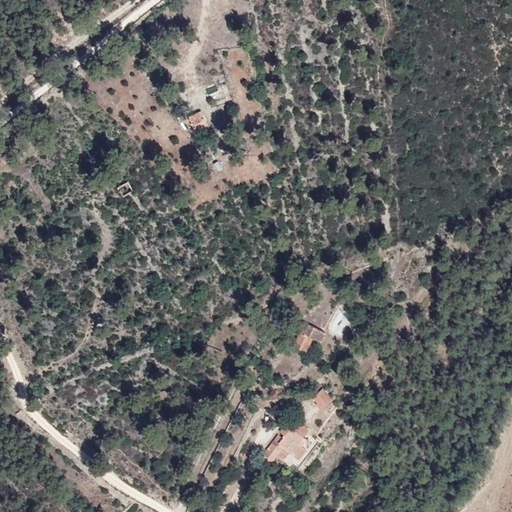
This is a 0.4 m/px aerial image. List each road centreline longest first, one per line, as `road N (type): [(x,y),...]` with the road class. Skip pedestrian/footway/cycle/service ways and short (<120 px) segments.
road 1 (unclassified): [(166,511),(46,427),(0,335)]
road 2 (unclassified): [(0,123),(157,0)]
